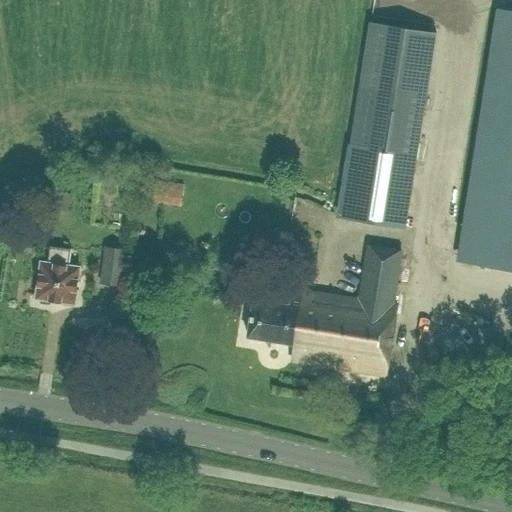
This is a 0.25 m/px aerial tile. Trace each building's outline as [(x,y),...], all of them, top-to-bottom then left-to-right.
[(462,262),(511,270),(511,13),(503,12),(462,262)] [(360,86),(340,217),(405,227),(426,96),(360,86)] [(184,184),(155,181),(153,202),(181,205),(184,184)] [(118,220),(118,230),(128,231),(128,220),(118,220)] [(254,299),(248,336),(295,344),(292,360),(387,375),(398,304),(393,304),(401,251),(368,246),(360,299),(292,288),(290,304),(254,299)] [(42,262),(37,297),(74,303),(80,268),(70,266),(72,250),(50,247),(48,263),(42,262)] [(127,250),(106,247),(100,284),(122,287),(127,250)]
